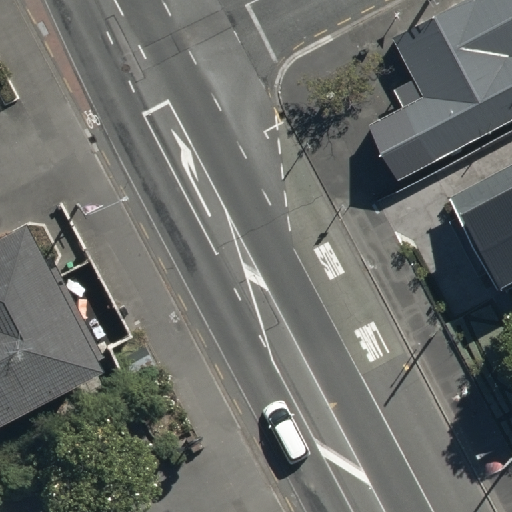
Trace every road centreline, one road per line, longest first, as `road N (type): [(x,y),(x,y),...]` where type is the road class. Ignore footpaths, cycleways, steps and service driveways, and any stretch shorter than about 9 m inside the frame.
road 1 (secondary): [(141,56),(382,511)]
road 2 (unclassified): [(141,56),(249,0)]
